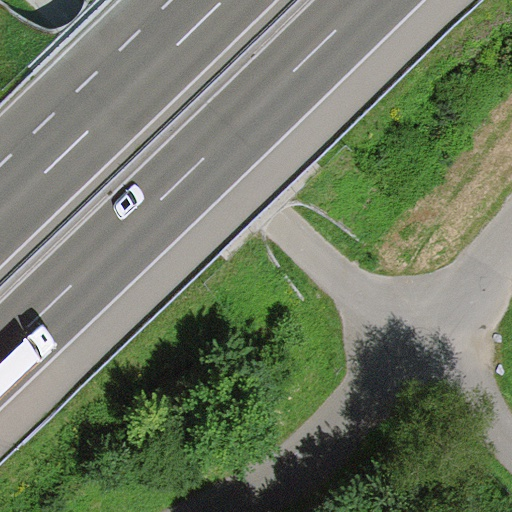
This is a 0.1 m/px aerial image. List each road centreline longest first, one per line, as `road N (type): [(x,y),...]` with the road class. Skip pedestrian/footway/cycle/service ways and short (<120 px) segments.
road 1 (motorway): [(0,354),(367,0)]
road 2 (track): [(422,347),(277,218),(56,0)]
road 3 (unclassified): [(511,241),(422,347),(315,450),(207,511)]
road 4 (motorway): [(223,0),(0,217)]
road 5 (track): [(511,442),(441,325)]
